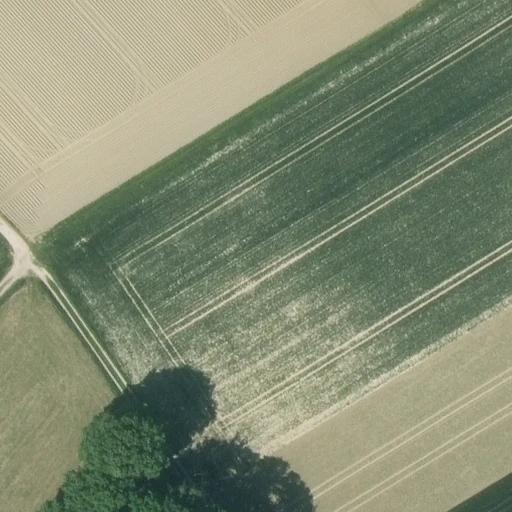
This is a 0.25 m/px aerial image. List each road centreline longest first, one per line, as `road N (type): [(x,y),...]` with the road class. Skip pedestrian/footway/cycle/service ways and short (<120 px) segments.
road 1 (track): [(428,0),(79,220),(32,260)]
road 2 (track): [(32,260),(205,511)]
